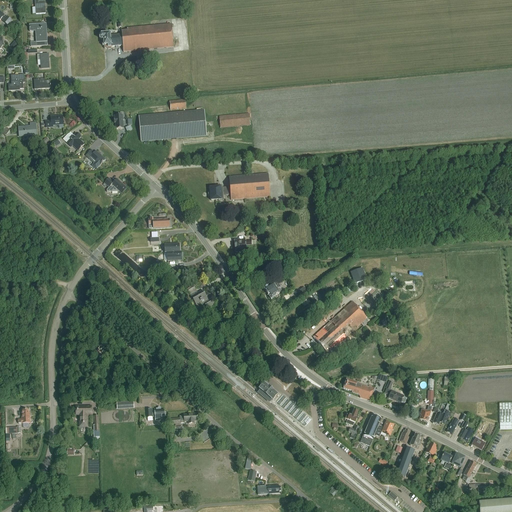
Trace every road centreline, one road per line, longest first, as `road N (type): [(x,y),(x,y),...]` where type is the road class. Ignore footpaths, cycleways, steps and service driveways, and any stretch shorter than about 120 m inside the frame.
road 1 (tertiary): [(511,476),(310,375),(265,331),(156,186)]
road 2 (unclassified): [(302,494),(67,294)]
road 3 (track): [(511,164),(324,178),(316,159),(256,163)]
road 4 (unclassified): [(8,511),(48,459),(52,336),(67,294)]
road 5 (unclassified): [(67,294),(156,186)]
road 6 (tertiary): [(156,186),(71,100)]
